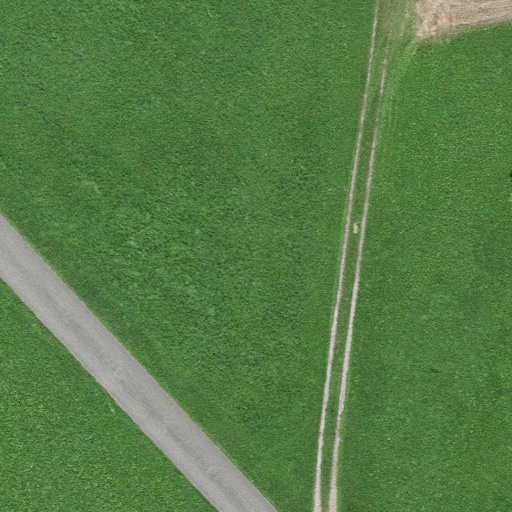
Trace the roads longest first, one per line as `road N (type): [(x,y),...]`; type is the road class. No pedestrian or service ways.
road 1 (unclassified): [(0,243),(254,511)]
road 2 (track): [(394,0),(354,271)]
road 3 (track): [(330,511),(354,271)]
